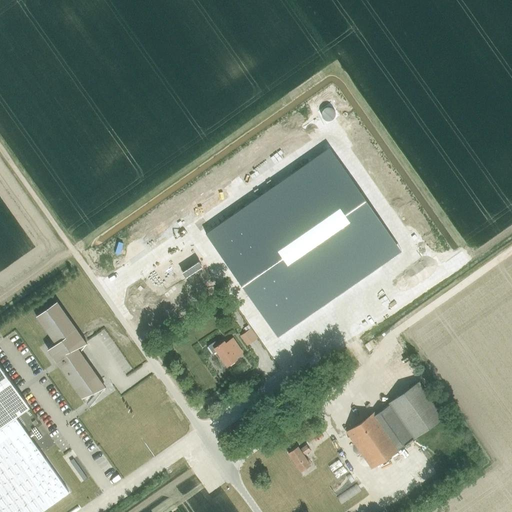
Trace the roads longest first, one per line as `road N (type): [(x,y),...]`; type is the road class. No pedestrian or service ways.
road 1 (unclassified): [(256,511),(0,148)]
road 2 (track): [(393,331),(511,248)]
